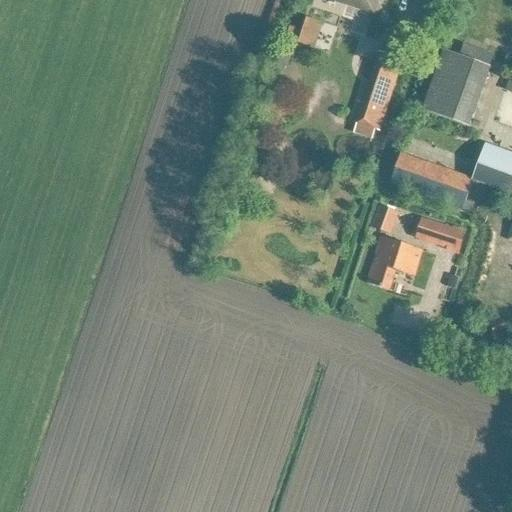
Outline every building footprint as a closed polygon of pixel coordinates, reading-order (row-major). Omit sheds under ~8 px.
[(330,0),(376,15),(381,0),(330,0)] [(284,38),(309,47),(310,43),(313,44),(319,26),(316,25),(318,21),(293,12),(284,38)] [(467,127),(489,66),(444,50),(422,110),(467,127)] [(379,133),(402,59),(378,51),(355,125),(379,133)] [(511,194),(511,159),(483,149),(472,180),(402,154),(392,182),(476,213),(486,185),(511,194)] [(391,236),(399,214),(379,207),(371,229),(391,236)] [(459,254),(466,232),(421,219),(415,240),(459,254)] [(417,279),(424,253),(382,240),(378,256),(369,287),(392,294),(398,273),(417,279)] [(447,288),(455,291),(459,279),(460,279),(463,270),(458,269),(455,277),(451,276),(447,288)] [(500,322),(490,325),(494,335),(504,332),(500,322)]
